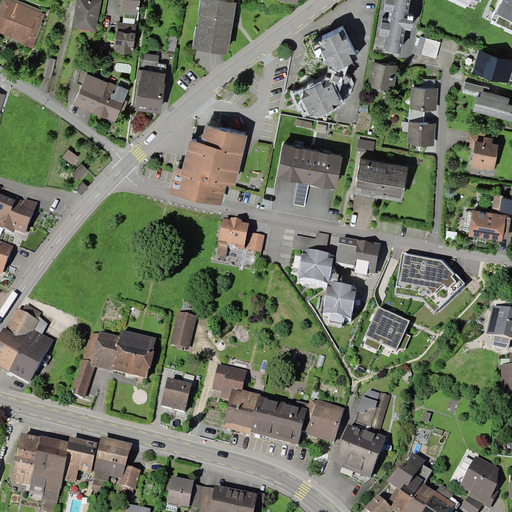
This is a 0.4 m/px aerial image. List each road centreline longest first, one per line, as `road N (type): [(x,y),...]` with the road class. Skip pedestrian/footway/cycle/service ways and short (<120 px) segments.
road 1 (secondary): [(328,511),(260,467),(0,400)]
road 2 (residential): [(117,174),(168,199),(432,245)]
road 3 (tertiary): [(127,163),(196,99),(327,0)]
road 4 (residential): [(432,245),(446,54)]
road 5 (residential): [(0,76),(127,163)]
road 6 (tertiary): [(0,325),(85,207)]
